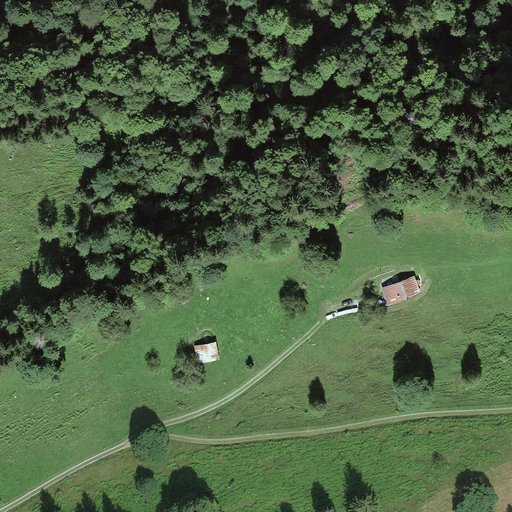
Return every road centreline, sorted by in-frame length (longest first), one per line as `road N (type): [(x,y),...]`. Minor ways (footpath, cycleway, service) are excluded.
road 1 (track): [(0,510),(151,427),(227,399),(344,306)]
road 2 (track): [(147,430),(243,437),(511,407)]
